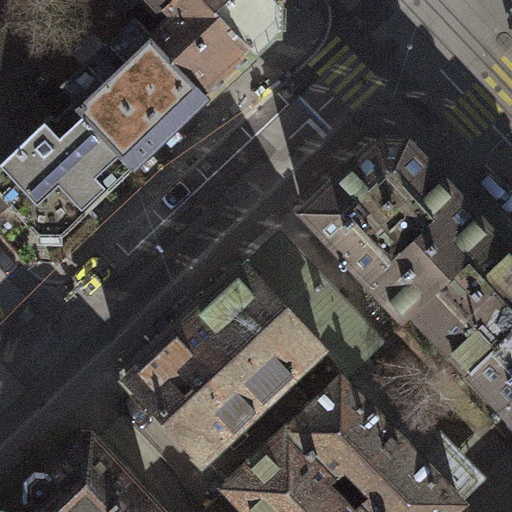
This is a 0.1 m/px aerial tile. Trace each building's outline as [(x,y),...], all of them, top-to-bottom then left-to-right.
[(146,0),(160,14),(167,7),(175,0),(110,0),(119,9),(128,0),(146,0)] [(149,40),(206,100),(278,29),(275,5),(269,0),(175,0),(167,7),(174,14),(149,40)] [(133,168),(206,100),(149,40),(131,20),(58,89),(72,103),(133,168)] [(4,32),(0,35),(0,162),(51,115),(29,92),(46,76),(4,32)] [(133,168),(72,103),(55,119),(51,115),(0,162),(0,194),(36,235),(64,235),(133,168)] [(376,144),(304,216),(401,317),(411,306),(491,234),(408,145),(376,144)] [(511,256),(491,234),(411,306),(469,368),(511,328),(511,256)] [(278,237),(248,265),(321,343),(347,371),(366,353),(378,342),(278,237)] [(248,265),(128,378),(202,456),(321,343),(248,265)] [(511,328),(469,368),(511,415),(511,328)] [(486,477),(366,353),(347,371),(342,378),(458,505),(486,477)] [(450,511),(458,505),(342,378),(285,431),(330,480),(345,466),(370,492),(354,507),(359,511),(450,511)] [(330,480),(285,431),(227,483),(253,511),(359,511),(354,507),(330,480)] [(153,511),(108,466),(110,451),(100,440),(86,440),(51,472),(30,469),(21,480),(23,496),(12,511),(0,509),(0,511),(153,511)]
